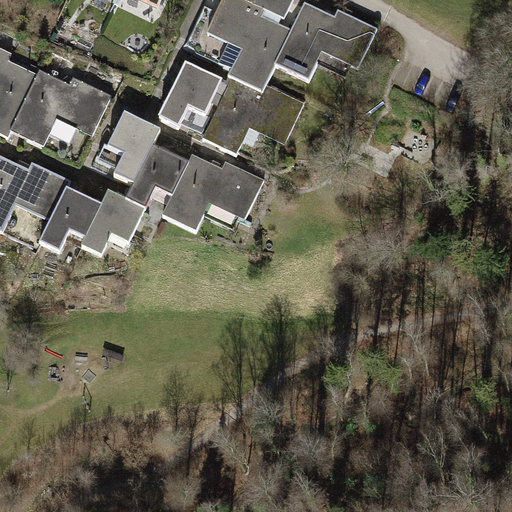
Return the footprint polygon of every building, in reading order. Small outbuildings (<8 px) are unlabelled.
[(139,0),(169,14),(175,0),(139,0)] [(271,13),(242,0),(231,0),(215,38),(250,54),(239,80),(270,94),(282,67),(297,34),(268,21),(271,13)] [(242,0),(271,13),(291,21),(301,0),(242,0)] [(342,22),(310,7),(297,34),(282,67),(316,83),(328,57),(367,74),(387,31),(347,13),(342,22)] [(16,57),(0,50),(0,133),(14,140),(17,133),(41,78),(12,65),(16,57)] [(232,83),(194,67),(170,123),(192,132),(200,112),(217,119),(232,83)] [(41,78),(17,133),(53,148),(64,122),(99,136),(116,96),(82,82),(77,93),(41,78)] [(239,80),(211,143),(245,158),(258,128),(270,133),(268,139),(293,150),(310,111),(270,94),(239,80)] [(170,132),(133,117),(120,151),(137,158),(129,176),(149,184),(163,151),(170,132)] [(199,166),(163,151),(149,184),(141,205),(156,212),(166,191),(186,199),(199,166)] [(37,174),(5,161),(0,173),(0,228),(15,235),(26,208),(63,224),(76,192),(79,184),(40,167),(37,174)] [(201,162),(199,166),(186,199),(176,223),(207,235),(218,207),(256,222),(272,183),(238,169),(235,175),(201,162)] [(115,208),(76,192),(63,224),(54,244),(77,254),(86,232),(102,239),(115,208)] [(141,205),(120,196),(115,208),(102,239),(97,249),(119,258),(128,238),(144,244),(156,212),(141,205)]
